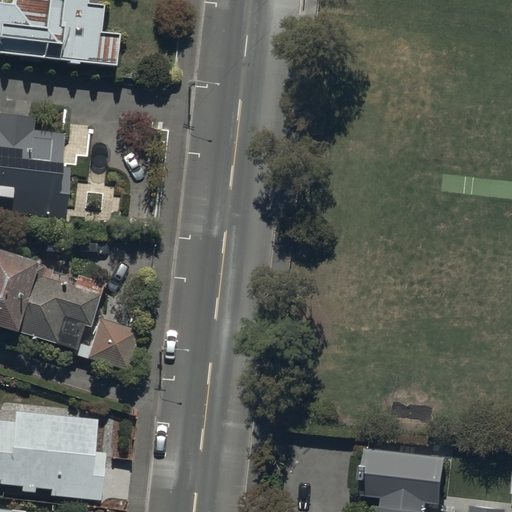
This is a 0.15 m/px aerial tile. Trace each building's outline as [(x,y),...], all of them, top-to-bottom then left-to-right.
[(0,0),(0,50),(115,62),(118,31),(97,29),(100,0),(96,0),(0,0)] [(0,210),(59,216),(64,165),(57,164),(60,131),(30,129),(31,113),(0,109),(0,210)] [(85,325),(100,280),(0,247),(0,324),(72,348),(81,324),(85,325)] [(136,328),(96,317),(90,315),(82,345),(76,343),(73,354),(125,368),(136,328)] [(0,481),(18,483),(18,490),(32,492),(33,485),(51,486),(50,494),(97,498),(102,449),(90,448),(94,417),(11,409),(10,420),(0,419),(0,481)] [(364,444),(364,445),(358,492),(381,495),(380,503),(376,503),(374,511),(333,511),(288,506),(287,511),(504,511),(505,506),(469,502),(467,511),(437,511),(438,510),(424,508),(425,500),(440,502),(446,454),(364,444)]
